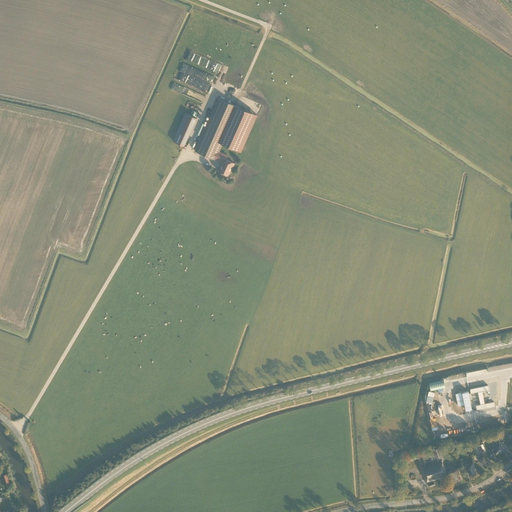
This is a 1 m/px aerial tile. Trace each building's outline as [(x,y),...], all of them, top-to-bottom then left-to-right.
[(194,62),(198,53),(191,49),(187,59),(194,62)] [(197,77),(201,69),(184,62),(177,78),(186,82),(190,74),(197,77)] [(192,97),(195,91),(175,81),(172,87),(192,97)] [(257,114),(219,98),(195,150),(215,159),(216,157),(223,160),(220,167),(221,168),(219,171),(225,174),(225,175),(227,176),(229,175),(230,173),(229,172),(232,167),(232,168),(235,163),(226,159),(228,155),(219,151),(223,143),(240,151),(257,114)] [(185,113),(173,141),(184,146),(196,118),(185,113)] [(444,380),(429,383),(431,390),(445,387),(444,380)] [(435,392),(429,391),(426,403),(432,404),(435,392)] [(472,409),(468,391),(462,392),(466,410),(472,409)] [(464,404),(461,392),(456,394),(458,406),(464,404)] [(494,445),(501,453),(502,452),(506,449),(501,444),(502,444),(499,441),(494,445)] [(500,454),(501,453),(494,445),(489,450),(492,453),(492,452),(497,457),(500,454)] [(443,456),(440,446),(418,453),(418,452),(408,456),(410,461),(420,458),(422,464),(443,456)] [(486,457),(484,453),(477,457),(482,464),(483,464),(485,467),(490,464),(487,460),(488,460),(486,457)] [(451,477),(453,482),(462,479),(458,468),(452,470),(446,472),(441,458),(422,465),(428,482),(447,475),(449,474),(450,477),(451,477)] [(476,468),(473,462),(465,465),(467,472),(468,472),(470,475),(472,474),(477,473),(475,469),(476,468)]
